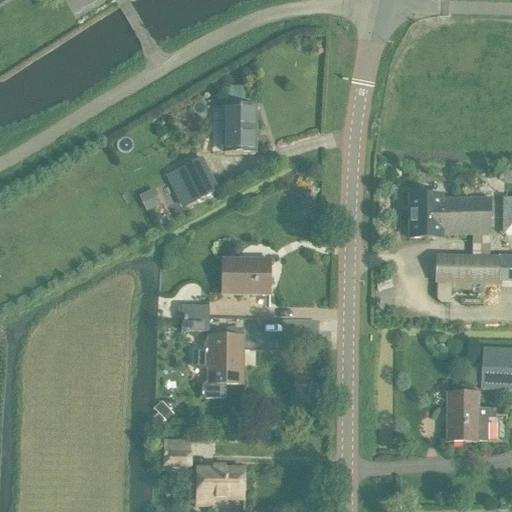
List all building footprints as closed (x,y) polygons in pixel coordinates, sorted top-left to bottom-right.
[(254,154),(254,109),(223,108),(223,154),(254,154)] [(195,204),(219,192),(202,158),(179,170),(195,204)] [(146,213),(158,208),(150,191),(138,197),(146,213)] [(441,201),(441,199),(409,198),(409,240),(441,240),(441,237),(490,237),(491,201),(441,201)] [(511,258),(499,258),(436,257),(436,285),(499,286),(499,278),(511,278),(511,258)] [(269,297),(270,262),(222,261),(221,296),(269,297)] [(209,321),(209,308),(181,308),(181,320),(209,321)] [(208,333),(209,321),(181,320),(181,333),(208,333)] [(225,398),(225,387),(242,387),(243,339),(208,338),(208,341),(203,345),(203,350),(195,350),(192,353),(192,368),(195,371),(207,372),(207,384),(204,384),(201,388),(201,398),(204,401),(221,401),(225,398)] [(511,393),(511,351),(481,350),(479,392),(511,393)] [(476,411),(476,396),(448,396),(447,444),(476,444),(489,444),(489,420),(495,420),(495,411),(476,411)] [(190,468),(190,456),(163,455),(163,468),(190,468)] [(243,502),(244,470),(196,470),(195,508),(213,508),(213,502),(243,502)]
